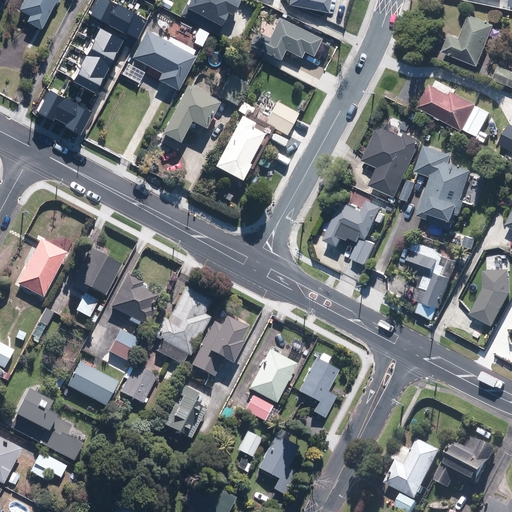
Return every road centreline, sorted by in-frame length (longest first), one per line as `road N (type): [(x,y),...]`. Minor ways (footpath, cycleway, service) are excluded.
road 1 (residential): [(391,0),(375,50),(258,262)]
road 2 (tertiary): [(33,147),(258,262)]
road 3 (tertiary): [(401,348),(320,511)]
road 4 (tertiary): [(258,262),(401,348)]
road 5 (tertiary): [(401,348),(511,399)]
